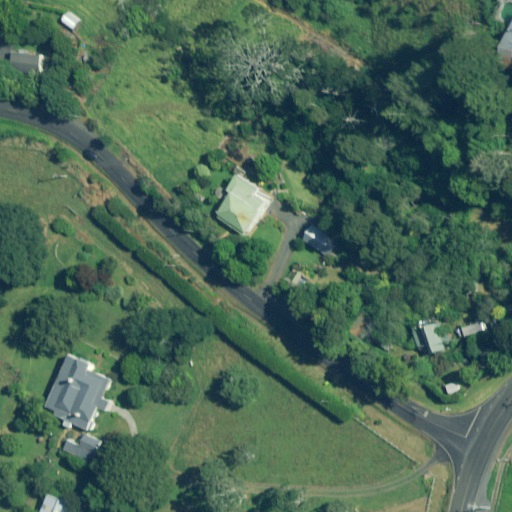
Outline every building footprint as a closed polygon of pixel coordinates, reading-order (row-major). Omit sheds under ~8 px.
[(86,18),(75,10),(68,20),(79,28),(86,18)] [(511,34),(499,56),(511,63),(511,34)] [(43,55),(15,50),(12,68),(40,73),(43,55)] [(278,196),(249,174),(237,191),(239,192),(223,214),(251,234),(278,196)] [(343,239),(315,222),(305,239),(333,256),(343,239)] [(511,320),(511,305),(499,308),(502,323),(511,320)] [(449,348),(439,317),(414,324),(424,355),(449,348)] [(486,319),(466,325),(470,337),(490,331),(486,319)] [(95,364),(74,354),(52,402),(61,406),(58,413),(71,419),(68,424),(74,427),(76,422),(94,430),(105,406),(109,408),(113,400),(107,397),(116,379),(93,368),(95,364)] [(463,381),(449,384),(451,392),(465,389),(463,381)] [(106,440),(90,432),(84,443),(99,452),(106,440)] [(100,453),(72,439),(65,453),(93,467),(100,453)] [(76,511),(79,504),(54,493),(46,511),(76,511)]
